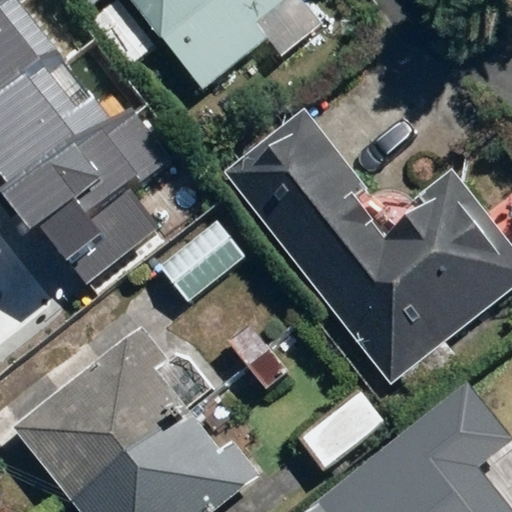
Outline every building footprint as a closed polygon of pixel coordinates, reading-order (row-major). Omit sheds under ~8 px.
[(0,0),(0,192),(28,229),(35,223),(85,287),(161,228),(132,191),(171,161),(127,105),(110,118),(17,0),(0,0)] [(273,26),(305,0),(141,0),(214,94),(284,40),(273,26)] [(401,387),(511,301),(511,242),(483,205),(491,199),(469,171),(424,206),(411,189),(392,203),(319,108),(236,172),(401,387)] [(231,223),(173,266),(199,301),(257,258),(231,223)] [(173,375),(186,365),(158,329),(28,429),(92,511),(237,511),(276,482),(246,443),(233,453),(173,375)] [(504,433),(467,389),(319,511),(484,511),(453,475),(504,433)] [(401,424),(375,391),(309,443),(335,476),(401,424)]
